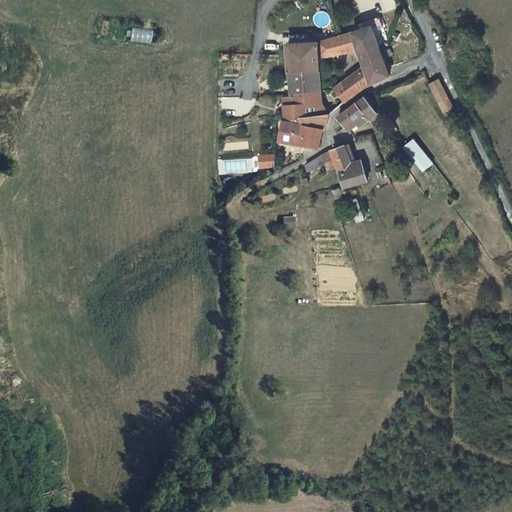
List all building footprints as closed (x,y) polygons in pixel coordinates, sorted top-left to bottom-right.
[(356,49),(357,52),(377,45),(385,43),(387,43),(379,17),(358,23),(360,29),(352,32),(356,49)] [(317,55),(356,49),(352,32),(351,32),(335,37),(316,42),(317,55)] [(286,44),(287,55),(287,73),(318,72),(317,55),(316,42),(286,44)] [(377,45),(357,52),(360,65),(362,69),(363,74),(384,68),(381,59),(377,45)] [(362,69),(342,83),(352,96),(362,89),(387,78),(384,68),(363,74),(362,69)] [(314,93),(314,90),(319,89),(318,72),(287,73),(287,95),(291,94),(303,93),(314,93)] [(429,87),(441,110),(449,105),(438,82),(429,87)] [(326,118),(352,96),(342,83),(319,101),(320,117),(326,118)] [(282,118),(296,120),(297,117),(296,104),(319,101),(319,89),(314,90),(314,93),(303,93),(291,94),(287,95),(280,97),(282,118)] [(319,101),(296,104),(297,117),(320,117),(319,101)] [(375,118),(365,101),(337,120),(344,131),(354,126),(356,129),(375,118)] [(444,116),(453,112),(449,105),(441,110),(444,116)] [(320,117),(297,117),(296,120),(295,122),(282,120),(277,140),(313,147),(326,118),(320,117)] [(408,143),(421,171),(433,165),(420,137),(408,143)] [(347,147),(330,152),(333,161),(342,188),(365,181),(360,166),(350,170),(348,163),(352,162),(347,147)] [(333,161),(330,152),(313,160),(318,173),(332,168),(331,163),(333,161)] [(276,167),(275,153),(259,154),(260,168),(276,167)] [(247,171),(247,159),(226,161),(227,173),(247,171)] [(313,160),(302,165),(306,177),(318,173),(313,160)] [(360,218),(354,201),(346,204),(351,221),(360,218)]
